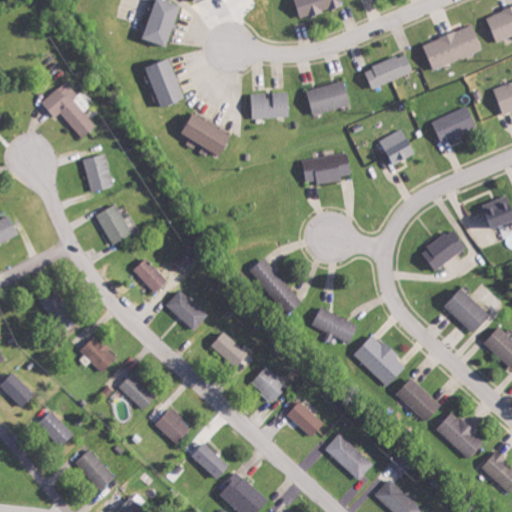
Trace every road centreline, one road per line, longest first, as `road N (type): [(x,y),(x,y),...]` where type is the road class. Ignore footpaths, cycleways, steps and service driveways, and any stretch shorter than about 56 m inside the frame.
road 1 (residential): [(29,155),(102,287),(339,511)]
road 2 (residential): [(511,415),(409,320),(385,263),(394,225),(408,208),(511,155)]
road 3 (residential): [(237,45),(283,53),(327,47),(435,0)]
